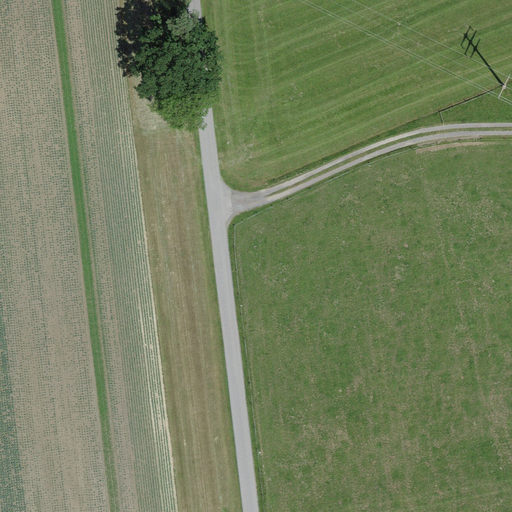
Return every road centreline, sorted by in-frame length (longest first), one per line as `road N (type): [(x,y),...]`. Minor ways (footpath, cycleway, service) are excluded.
road 1 (unclassified): [(191,0),(249,511)]
road 2 (track): [(215,216),(427,132),(511,129)]
